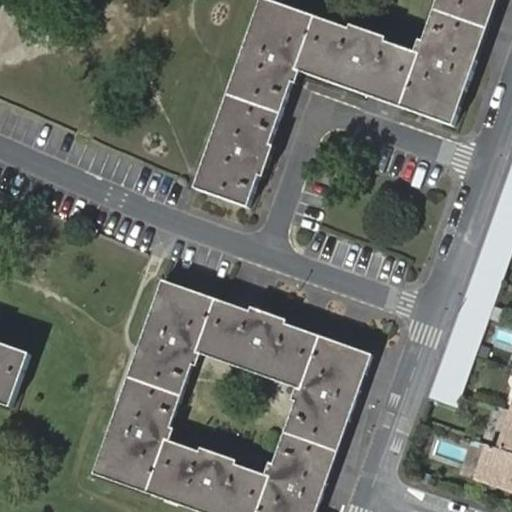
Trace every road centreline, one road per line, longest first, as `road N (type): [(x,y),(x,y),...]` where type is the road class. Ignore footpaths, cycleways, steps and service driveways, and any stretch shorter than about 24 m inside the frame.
road 1 (residential): [(270,251),(314,121),(324,112),(491,165)]
road 2 (residential): [(270,251),(0,145)]
road 3 (residential): [(436,313),(378,491)]
road 4 (residential): [(436,313),(270,251)]
road 5 (residential): [(491,165),(436,313)]
